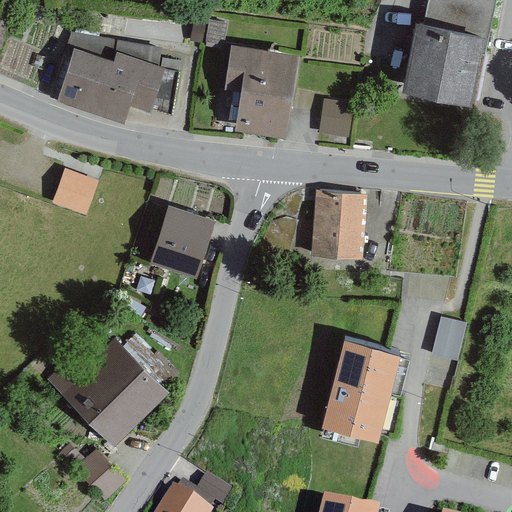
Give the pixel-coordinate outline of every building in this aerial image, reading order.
[(498,3),(481,0),(430,0),(425,25),(420,24),(405,95),(475,109),(498,3)] [(202,45),(207,20),(195,18),(191,43),(202,45)] [(226,26),(210,23),(206,50),(222,53),(226,26)] [(159,69),(164,54),(73,35),(67,51),(73,53),(58,103),(126,124),(131,109),(155,116),(169,72),(159,69)] [(301,58),(234,46),(226,94),(244,97),(239,131),(287,140),(301,58)] [(352,105),(323,101),(318,134),(347,138),(352,105)] [(72,161),(59,196),(95,209),(107,174),(72,161)] [(316,195),(313,258),(361,261),(365,198),(316,195)] [(199,281),(217,222),(169,208),(152,267),(199,281)] [(458,354),(467,316),(442,310),(433,348),(458,354)] [(169,395),(113,340),(79,374),(67,362),(49,381),(116,448),(169,395)] [(406,354),(350,340),(328,427),(385,441),(406,354)] [(79,457),(68,448),(60,457),(70,466),(79,457)] [(128,481),(95,451),(75,472),(107,503),(128,481)] [(179,494),(175,492),(161,511),(219,511),(232,494),(209,479),(200,493),(186,484),(179,494)]
